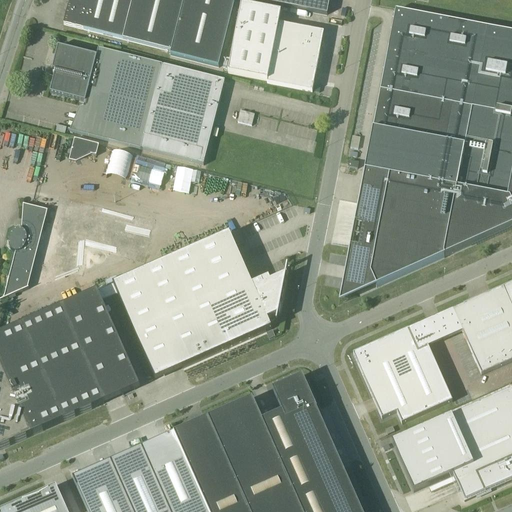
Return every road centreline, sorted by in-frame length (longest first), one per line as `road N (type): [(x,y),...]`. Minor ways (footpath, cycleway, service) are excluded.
road 1 (unclassified): [(316,341),(303,306),(362,0)]
road 2 (unclassified): [(316,341),(0,481)]
road 3 (unclassified): [(511,257),(316,341)]
road 4 (unclassified): [(391,511),(316,341)]
